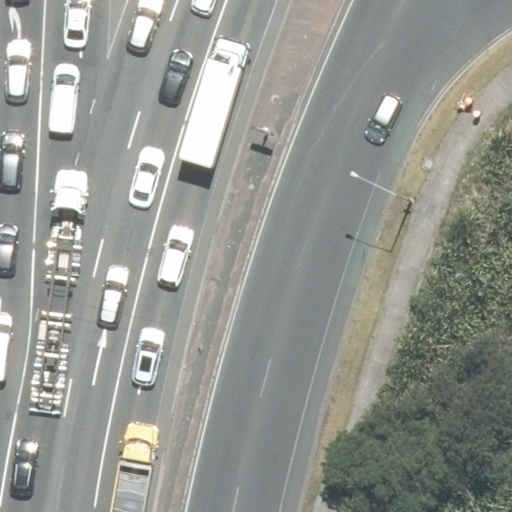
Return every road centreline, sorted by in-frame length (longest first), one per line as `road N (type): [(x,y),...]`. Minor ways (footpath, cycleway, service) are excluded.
road 1 (primary): [(65,511),(132,195),(194,0)]
road 2 (trunk): [(0,511),(28,327),(46,0)]
road 3 (primary): [(344,118),(284,282),(234,511)]
road 4 (motorway): [(457,0),(344,118)]
road 5 (primary): [(400,0),(344,118)]
